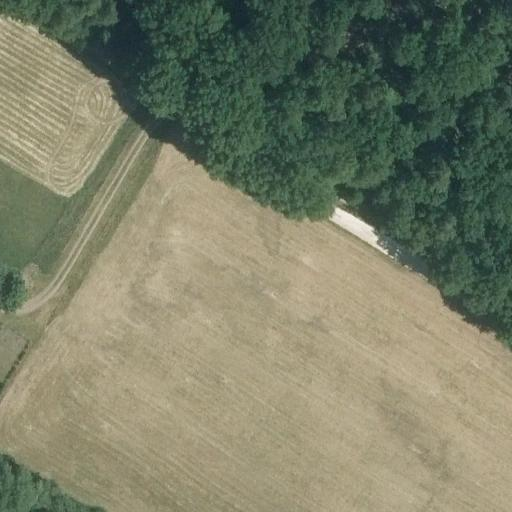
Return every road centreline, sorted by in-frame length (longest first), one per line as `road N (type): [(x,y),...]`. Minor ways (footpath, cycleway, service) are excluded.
road 1 (track): [(511,304),(189,110),(157,118),(47,292),(20,309),(0,307)]
road 2 (track): [(511,327),(198,133),(171,100),(12,0)]
